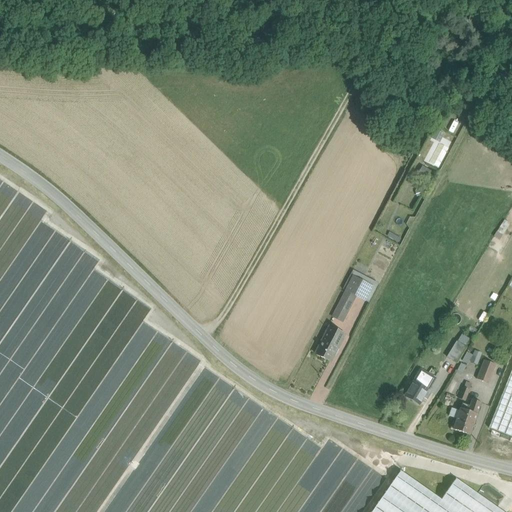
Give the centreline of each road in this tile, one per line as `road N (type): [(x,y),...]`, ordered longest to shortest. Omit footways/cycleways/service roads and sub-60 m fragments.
road 1 (unclassified): [(511,470),(268,389),(206,341),(62,198),(0,155)]
road 2 (track): [(206,341),(401,0)]
